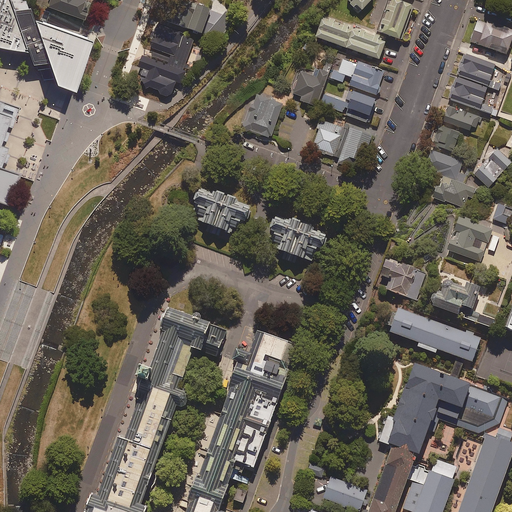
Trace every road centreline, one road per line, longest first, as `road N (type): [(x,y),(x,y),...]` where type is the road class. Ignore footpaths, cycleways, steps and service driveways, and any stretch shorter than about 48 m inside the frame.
road 1 (residential): [(454,0),(382,200)]
road 2 (unclassified): [(382,200),(199,142)]
